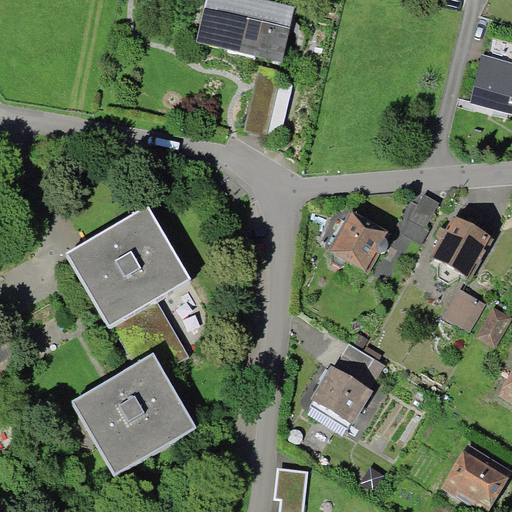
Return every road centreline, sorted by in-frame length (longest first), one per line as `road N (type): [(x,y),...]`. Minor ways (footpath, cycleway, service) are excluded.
road 1 (residential): [(258,511),(292,186)]
road 2 (residential): [(292,186),(231,157),(0,115)]
road 3 (residential): [(511,171),(292,186)]
